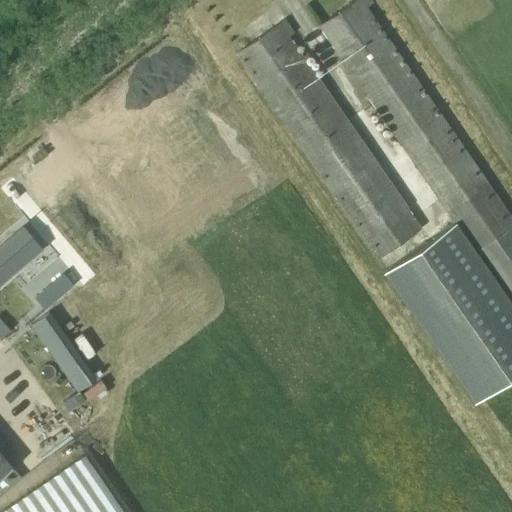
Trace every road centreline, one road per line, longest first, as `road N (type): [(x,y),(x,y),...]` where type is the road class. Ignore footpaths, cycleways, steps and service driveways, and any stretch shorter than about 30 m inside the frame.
road 1 (unclassified): [(511,169),(391,0)]
road 2 (tertiary): [(0,96),(119,0)]
